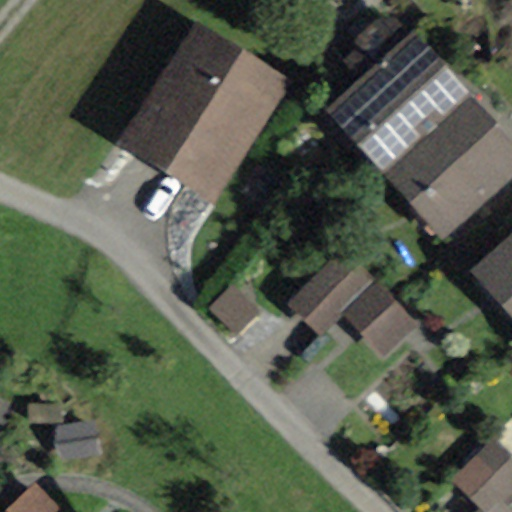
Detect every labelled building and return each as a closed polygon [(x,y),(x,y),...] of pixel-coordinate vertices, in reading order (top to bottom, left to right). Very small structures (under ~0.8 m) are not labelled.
[(366,132),(396,166),(472,97),(470,94),(461,102),(446,85),(451,81),(434,62),(429,67),(391,25),(378,24),(360,41),(359,54),(351,62),(371,84),(350,102),(372,126),(366,132)] [(198,38),(132,143),(210,192),(236,150),(224,143),(264,79),(198,38)] [(475,101),(472,97),(396,166),(428,200),(434,195),(456,219),(511,168),(511,158),(499,143),(504,139),(487,121),(482,126),(467,108),(475,101)] [(511,247),(495,263),(511,281),(511,247)] [(341,257),(296,305),(321,329),(367,282),(341,257)] [(372,288),(347,311),(383,350),(410,325),(372,288)] [(484,455),(455,484),(483,511),(508,511),(498,501),(511,488),(511,468),(506,463),(499,470),(484,455)]
